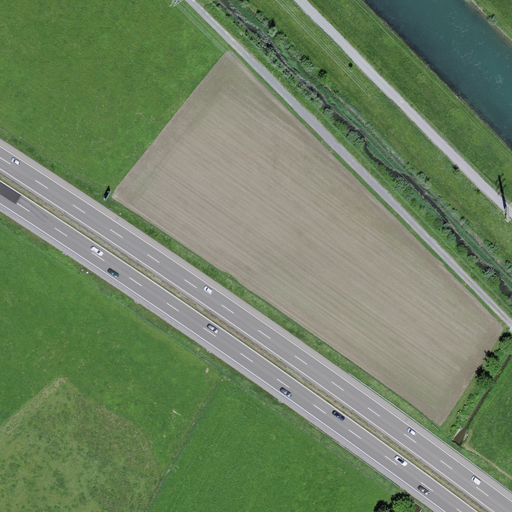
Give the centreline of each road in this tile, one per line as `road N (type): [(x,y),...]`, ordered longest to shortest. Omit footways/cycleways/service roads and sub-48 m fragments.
road 1 (motorway): [(510,511),(0,157)]
road 2 (motorway): [(0,192),(460,511)]
road 3 (track): [(511,325),(192,0)]
road 4 (track): [(302,0),(511,212)]
